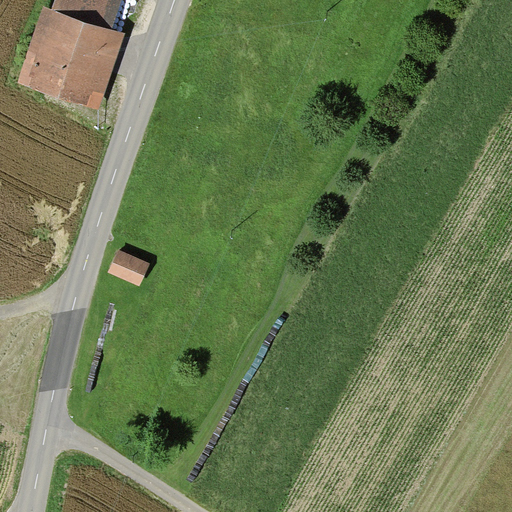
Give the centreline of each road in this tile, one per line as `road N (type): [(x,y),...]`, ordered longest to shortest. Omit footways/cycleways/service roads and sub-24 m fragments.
road 1 (tertiary): [(172,0),(46,409)]
road 2 (residential): [(197,511),(46,409)]
